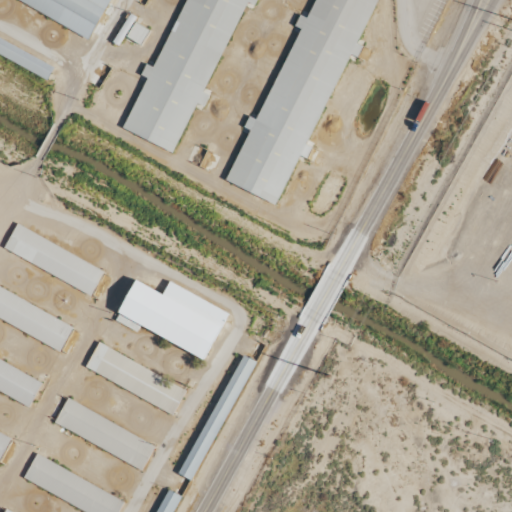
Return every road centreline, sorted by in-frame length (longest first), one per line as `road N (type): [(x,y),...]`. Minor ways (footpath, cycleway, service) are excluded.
road 1 (tertiary): [(332,279),(483,0)]
road 2 (tertiary): [(202,511),(314,314)]
